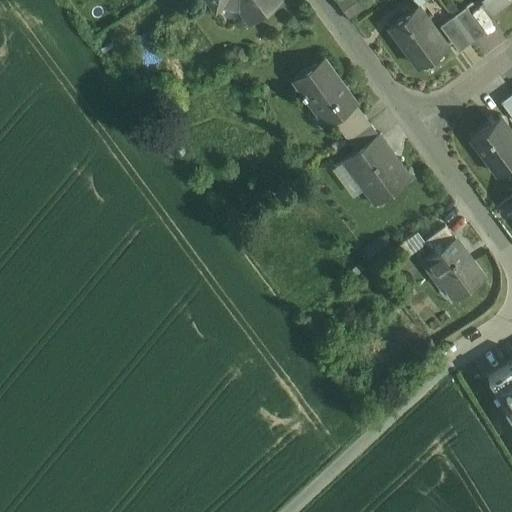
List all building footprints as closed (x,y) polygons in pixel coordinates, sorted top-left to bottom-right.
[(280,0),(209,0),(216,9),(223,4),(239,7),(251,22),(280,0)] [(370,0),(341,0),(353,15),(371,0),(370,0)] [(503,0),(483,0),(492,11),(504,3),(502,1),(503,0)] [(448,44),(418,4),(389,25),(419,66),(448,44)] [(485,32),(466,6),(454,15),(473,40),(485,32)] [(471,42),(452,16),(440,26),(459,51),(471,42)] [(355,102),(331,69),(331,68),(323,57),(294,78),(305,94),(306,93),(327,122),(326,122),(327,124),(335,118),(342,128),(363,112),(356,103),(356,102),(356,101),(355,102)] [(511,93),(501,101),(511,115),(511,93)] [(363,112),(342,128),(350,139),(371,123),(363,112)] [(511,163),(511,131),(500,116),(471,137),(486,157),(497,172),(498,173),(511,163)] [(371,123),(350,139),(357,148),(378,133),(371,123)] [(392,153),(378,134),(379,133),(379,132),(378,133),(357,148),(343,158),(344,159),(346,158),(366,185),(364,186),(375,202),(411,176),(399,160),(397,162),(391,154),(392,153)] [(445,224),(425,239),(434,252),(455,236),(445,224)] [(484,276),(455,236),(434,252),(424,259),(437,276),(442,273),(447,280),(445,281),(456,297),(484,276)] [(511,368),(490,381),(511,417),(511,368)]
